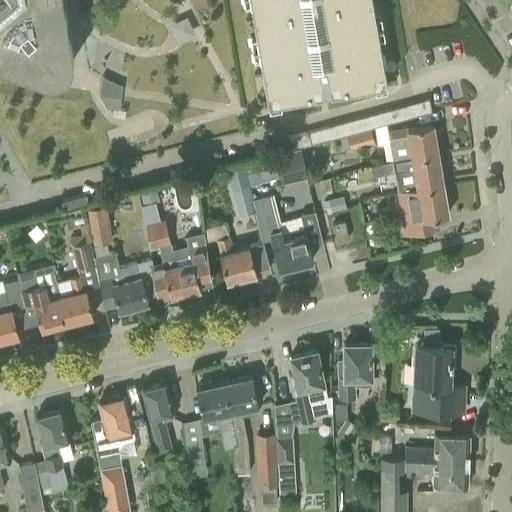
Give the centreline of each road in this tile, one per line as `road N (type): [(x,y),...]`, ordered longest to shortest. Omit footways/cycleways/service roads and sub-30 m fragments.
road 1 (residential): [(0,399),(459,282),(501,255)]
road 2 (residential): [(495,511),(501,255)]
road 3 (residential): [(501,255),(497,115),(511,100)]
